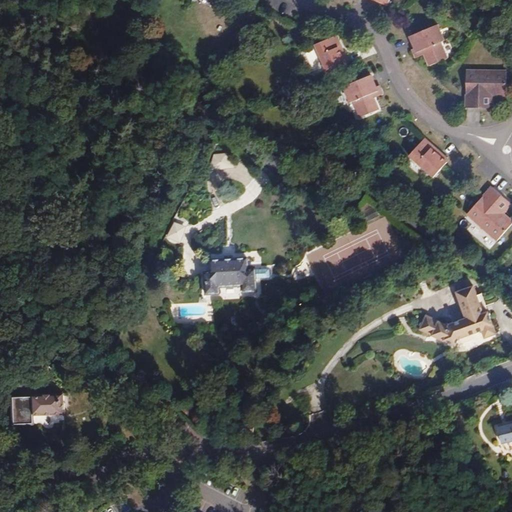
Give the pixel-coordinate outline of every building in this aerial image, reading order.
[(437,25),(410,36),(415,48),(417,52),(423,50),(425,54),(430,66),(448,59),(441,42),(444,41),(437,25)] [(337,36),(316,45),(328,75),(347,67),(339,48),(342,47),(337,36)] [(342,47),(339,48),(347,67),(349,66),(342,47)] [(415,48),(413,49),(417,57),(425,54),(423,50),(417,52),(415,48)] [(507,72),(467,70),(466,107),(481,107),(481,94),(492,95),(506,95),(507,72)] [(376,87),(371,75),(344,87),(351,103),(354,101),(361,118),(379,110),(374,98),(372,94),(378,91),(376,87)] [(382,94),(379,86),(376,87),(378,91),(372,94),(374,98),(382,94)] [(492,108),(492,95),(481,94),(481,107),(492,108)] [(424,139),(409,156),(434,177),(447,163),(431,149),(433,147),(424,139)] [(433,147),(431,149),(447,163),(449,161),(433,147)] [(511,205),(491,187),(467,215),(497,241),(511,224),(511,223),(502,214),(511,205)] [(180,244),(187,227),(174,221),(167,239),(180,244)] [(224,256),(224,260),(209,260),(210,272),(203,272),(204,294),(218,294),(218,287),(241,286),(241,292),(255,292),(254,271),(254,270),(247,270),(246,259),(232,259),(232,256),(224,256)] [(268,270),(254,271),(254,279),(268,278),(268,270)] [(426,316),(419,330),(444,342),(444,341),(456,346),(459,339),(482,331),(484,339),(496,334),(488,312),(484,313),(473,286),(456,292),(466,319),(449,325),(449,326),(426,316)] [(32,396),(12,396),(13,424),(33,424),(33,415),(63,414),(63,394),(32,395),(32,396)] [(511,424),(498,428),(502,443),(511,441),(511,424)]
